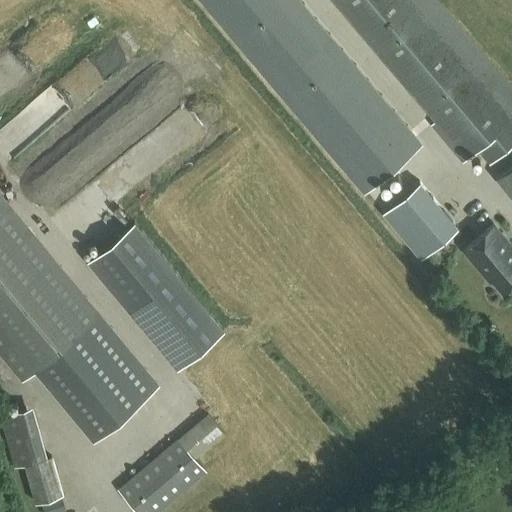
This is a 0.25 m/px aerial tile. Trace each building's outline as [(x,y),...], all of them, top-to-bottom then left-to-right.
[(202,0),(364,191),(421,143),(299,0),(202,0)] [(511,86),(438,0),(336,0),(436,118),(431,123),(462,161),(468,156),(479,146),(491,160),(511,142),(511,86)] [(37,203),(81,176),(69,158),(26,185),(37,203)] [(511,162),(497,176),(511,193),(511,162)] [(419,180),(382,211),(421,257),(458,226),(419,180)] [(100,187),(114,204),(121,198),(106,181),(100,187)] [(0,193),(0,349),(23,378),(36,367),(94,437),(158,384),(100,314),(8,203),(0,193)] [(66,202),(51,211),(72,244),(97,227),(88,214),(98,208),(90,196),(70,209),(66,202)] [(87,259),(177,367),(225,327),(135,219),(87,259)] [(511,282),(511,245),(494,224),(465,248),(491,279),(493,277),(503,290),(511,282)] [(223,431),(206,411),(178,436),(195,455),(223,431)] [(195,455),(178,436),(119,488),(138,511),(154,511),(207,469),(195,455)] [(48,457),(25,463),(36,501),(63,494),(52,456),(48,457)]
